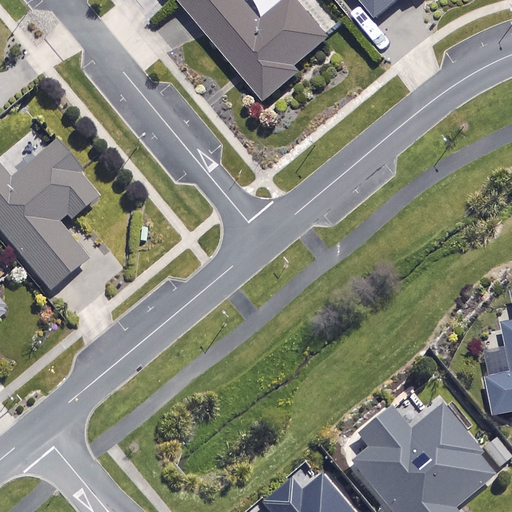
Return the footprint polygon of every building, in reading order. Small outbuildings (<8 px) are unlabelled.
[(294,0),(267,23),(247,0),(189,0),(182,6),(266,106),(300,77),(296,74),(332,43),(295,0),(294,0)] [(358,0),(381,26),(411,0),(358,0)] [(101,204),(58,150),(12,187),(0,171),(0,234),(50,299),(92,266),(66,232),(101,204)] [(0,322),(12,313),(0,298),(0,322)] [(511,423),(511,330),(499,333),(508,382),(491,385),(498,426),(511,423)] [(411,439),(394,418),(360,445),(371,458),(355,471),(387,511),(455,511),(495,481),(443,414),(411,439)] [(303,499),(293,487),(266,509),(268,511),(346,511),(323,483),(303,499)]
